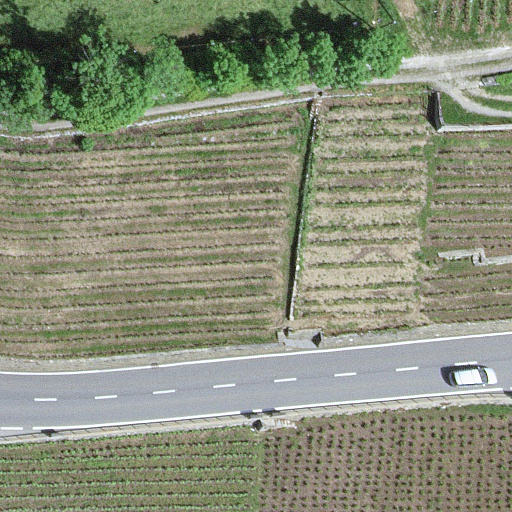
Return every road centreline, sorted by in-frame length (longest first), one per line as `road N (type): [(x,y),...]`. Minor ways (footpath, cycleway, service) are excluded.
road 1 (track): [(0,114),(37,119),(441,73),(511,55)]
road 2 (primary): [(511,366),(117,405),(0,404)]
